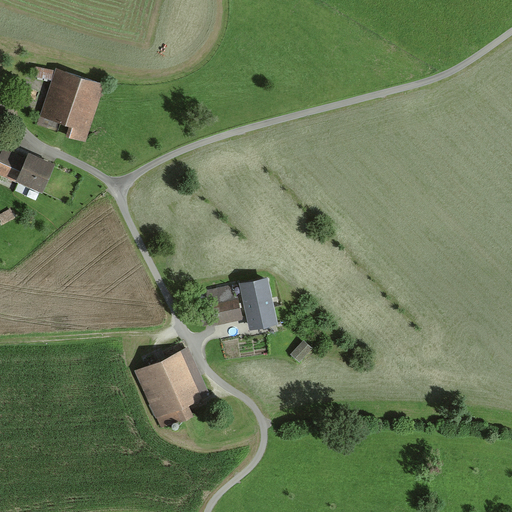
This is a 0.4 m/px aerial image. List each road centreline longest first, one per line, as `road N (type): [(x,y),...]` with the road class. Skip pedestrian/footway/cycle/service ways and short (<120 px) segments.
road 1 (unclassified): [(511,35),(453,73),(205,144),(124,188)]
road 2 (unclassified): [(208,511),(258,462),(264,423),(255,406),(208,372),(123,207),(124,188)]
road 3 (track): [(0,81),(41,59),(114,79),(181,75),(225,38),(228,0)]
road 4 (unclassified): [(124,188),(39,144),(0,108)]
